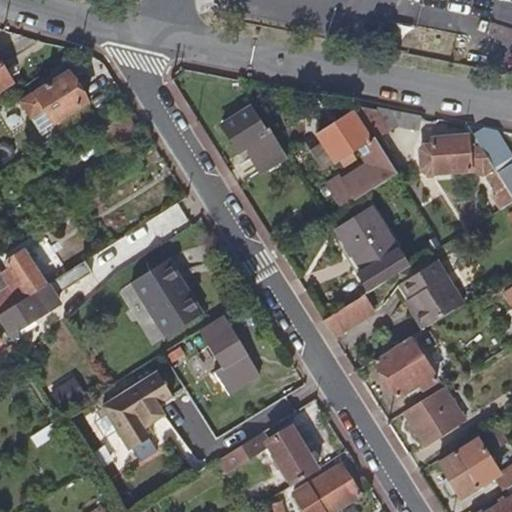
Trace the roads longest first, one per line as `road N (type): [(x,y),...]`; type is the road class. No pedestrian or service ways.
road 1 (residential): [(416,511),(135,63),(139,40)]
road 2 (residential): [(511,114),(139,40)]
road 3 (residential): [(139,40),(20,0)]
